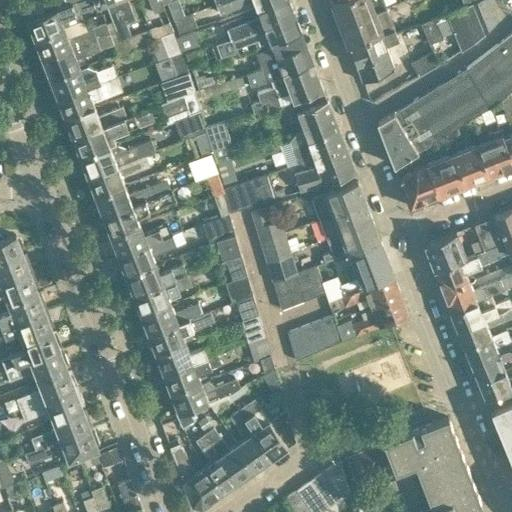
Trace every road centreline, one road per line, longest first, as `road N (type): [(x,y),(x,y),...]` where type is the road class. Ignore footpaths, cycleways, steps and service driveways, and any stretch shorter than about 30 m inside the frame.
road 1 (residential): [(172,511),(37,187)]
road 2 (residential): [(510,511),(395,234)]
road 3 (residential): [(395,234),(308,0)]
road 4 (residential): [(395,234),(511,190)]
